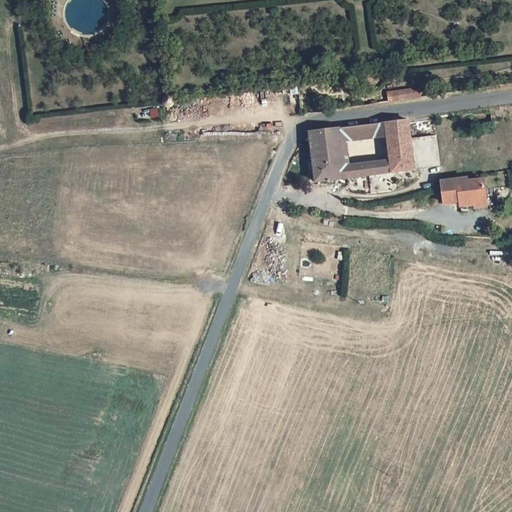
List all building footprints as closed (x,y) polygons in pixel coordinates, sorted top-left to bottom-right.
[(397,100),(420,97),(419,87),(396,90),(397,100)] [(170,93),(167,93),(161,99),(162,104),(165,107),(168,108),(171,107),(174,104),(177,100),(176,97),(173,94),(170,93)] [(436,164),(445,163),(457,161),(457,158),(452,113),(404,117),(410,168),(436,164)] [(404,115),(383,118),(385,129),(388,153),(385,153),(388,171),(410,168),(404,117),(404,115)] [(336,130),(340,130),(341,136),(385,129),(383,118),(334,125),(336,130)] [(343,146),(341,136),(340,130),(336,130),(334,125),(309,128),(307,130),(316,181),(343,176),(341,160),(338,147),(343,146)] [(388,171),(385,153),(362,157),(365,173),(388,171)] [(343,176),(365,173),(362,157),(341,160),(343,176)] [(457,161),(445,163),(447,177),(439,178),(442,199),(457,197),(460,207),(493,203),(490,184),(483,185),(481,175),(460,178),(457,161)] [(436,164),(439,178),(447,177),(445,163),(436,164)]
